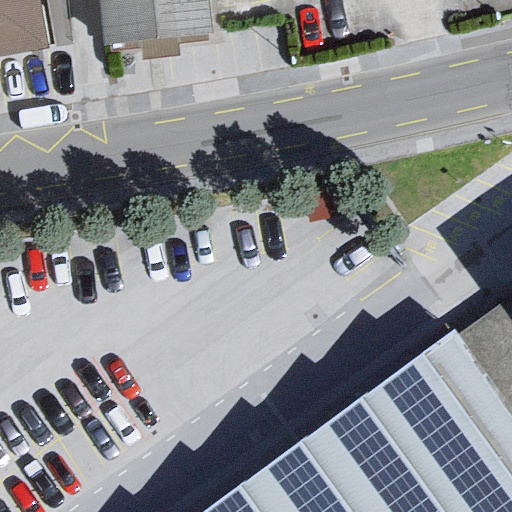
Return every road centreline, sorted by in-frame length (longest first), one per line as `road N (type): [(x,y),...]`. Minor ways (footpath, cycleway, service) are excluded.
road 1 (residential): [(511,74),(310,119),(0,168)]
road 2 (unknown): [(112,511),(511,241)]
